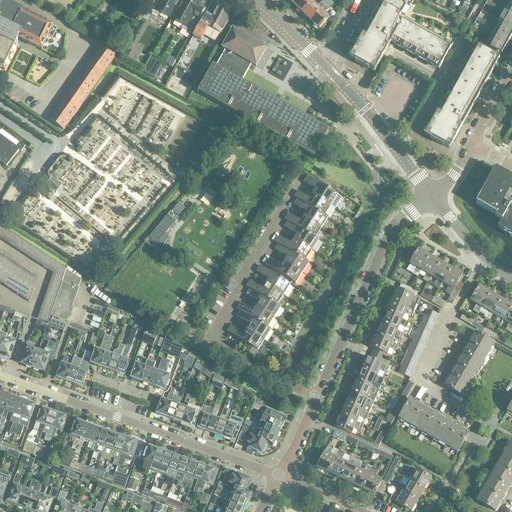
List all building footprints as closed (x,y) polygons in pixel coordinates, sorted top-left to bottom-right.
[(52,38),(56,30),(52,28),(53,26),(23,11),(23,10),(2,0),(1,0),(1,1),(0,0),(0,67),(4,69),(18,38),(41,50),(48,36),(52,38)] [(154,0),(149,11),(158,16),(160,12),(169,17),(170,16),(173,17),(182,0),(154,0)] [(199,21),(206,9),(199,5),(200,3),(195,0),(182,0),(173,17),(175,19),(174,20),(183,25),(181,29),(190,34),(198,20),(199,21)] [(302,13),(312,2),(309,0),(297,0),(293,4),(302,13)] [(312,2),(302,13),(310,21),(329,1),(328,0),(323,0),(317,7),(312,2)] [(381,0),(365,30),(349,58),(374,72),(391,42),(439,69),(453,44),(404,17),(414,0),(381,0)] [(321,10),(310,21),(319,29),(330,17),(326,12),(328,9),(332,4),(329,1),(321,10)] [(213,17),(206,13),(193,36),(192,36),(192,37),(200,41),(208,27),(221,34),(230,18),(227,16),(231,9),(221,3),(213,17)] [(458,14),(463,17),(468,8),(463,6),(458,14)] [(511,16),(504,12),(499,21),(511,28),(511,16)] [(103,23),(94,18),(88,30),(97,34),(103,23)] [(511,35),(511,28),(499,21),(493,31),(510,40),(511,35)] [(211,63),(196,91),(197,89),(302,149),(316,125),(277,103),(278,102),(272,99),(272,100),(241,83),(251,64),(256,67),(266,48),(232,29),(222,47),(224,48),(213,67),(211,66),(212,64),(211,63)] [(510,40),(493,31),(488,40),(504,49),(510,40)] [(483,50),(498,58),(500,54),(501,55),(504,49),(488,40),(483,50)] [(449,149),(465,121),(499,59),(498,58),(483,50),(474,45),(424,135),(449,149)] [(112,61),(116,56),(101,46),(97,51),(112,61)] [(123,56),(132,61),(136,54),(127,49),(123,56)] [(112,61),(97,51),(93,56),(108,67),(112,61)] [(108,67),(93,56),(90,61),(104,72),(108,67)] [(284,79),(292,63),(279,57),(272,73),(284,79)] [(153,58),(147,71),(156,75),(162,62),(153,58)] [(104,72),(90,61),(86,67),(101,77),(104,72)] [(101,77),(86,67),(82,72),(97,82),(101,77)] [(97,82),(82,72),(79,77),(93,88),(97,82)] [(93,88),(79,77),(75,83),(89,93),(93,88)] [(89,93),(75,83),(71,88),(86,98),(89,93)] [(86,98),(71,88),(67,93),(82,104),(86,98)] [(82,104),(67,93),(64,99),(78,109),(82,104)] [(78,109),(64,99),(60,104),(74,114),(78,109)] [(74,114),(60,104),(56,109),(71,119),(74,114)] [(71,119),(56,109),(52,114),(67,125),(71,119)] [(67,125),(52,114),(49,120),(63,130),(67,125)] [(0,160),(7,166),(19,150),(22,152),(25,146),(0,128),(0,160)] [(511,207),(510,207),(511,204),(506,199),(509,192),(511,193),(511,192),(511,177),(495,168),(475,204),(502,219),(498,227),(511,235),(511,207)] [(40,184),(54,195),(61,186),(51,178),(51,179),(49,177),(47,176),(40,184)] [(304,182),(315,189),(312,194),(335,209),(342,198),(308,176),(304,182)] [(298,191),(294,197),(297,199),(298,199),(328,218),(329,218),(335,209),(312,194),(309,198),(298,191)] [(302,216),(321,228),(328,218),(298,199),(297,199),(294,205),(305,212),(302,216)] [(179,216),(184,211),(178,206),(173,211),(179,216)] [(168,215),(145,242),(158,253),(162,257),(167,251),(162,247),(169,239),(164,235),(175,221),(174,220),(177,217),(170,212),(168,215)] [(321,228),(302,216),(299,221),(288,214),(285,220),(288,222),(288,221),(315,238),(321,228)] [(293,239),(311,251),(318,240),(315,238),(288,221),(288,222),(284,227),(295,234),(293,239)] [(0,238),(2,240),(8,231),(3,227),(0,232),(0,238)] [(7,243),(13,234),(8,231),(2,240),(7,243)] [(12,247),(18,237),(13,234),(7,243),(12,247)] [(311,251),(293,239),(290,243),(279,236),(275,242),(278,244),(305,261),(305,260),(311,251)] [(17,250),(23,241),(18,237),(12,247),(17,250)] [(22,253),(29,244),(23,241),(17,250),(22,253)] [(28,257),(34,247),(29,244),(22,253),(28,257)] [(284,262),(302,273),(309,263),(305,260),(305,261),(278,244),(274,249),(287,257),(284,262)] [(33,260),(39,251),(34,247),(28,257),(33,260)] [(417,277),(421,270),(430,256),(418,249),(410,264),(407,270),(412,273),(412,274),(417,277)] [(38,263),(44,254),(39,251),(33,260),(38,263)] [(43,267),(49,257),(44,254),(38,263),(43,267)] [(428,283),(432,277),(440,262),(430,256),(421,270),(426,274),(423,280),(428,283)] [(0,266),(0,268),(4,271),(11,261),(6,257),(0,266)] [(48,270),(54,261),(49,257),(43,267),(48,270)] [(265,264),(292,282),(295,284),(302,273),(284,262),(281,266),(269,258),(265,264)] [(4,271),(9,274),(16,264),(11,261),(4,271)] [(53,273),(66,269),(54,261),(48,270),(53,273)] [(440,262),(432,277),(437,280),(434,286),(439,289),(443,283),(451,268),(440,262)] [(9,274),(14,277),(20,267),(16,264),(9,274)] [(260,266),(256,272),(267,279),(264,283),(283,295),(290,285),(260,266)] [(14,277),(19,280),(25,270),(20,267),(14,277)] [(445,300),(447,301),(452,293),(457,296),(464,285),(458,282),(462,275),(451,268),(443,283),(448,286),(445,293),(448,295),(445,300)] [(51,279),(61,283),(66,269),(53,273),(51,279)] [(19,280),(24,284),(30,274),(25,270),(19,280)] [(50,316),(67,321),(79,288),(81,280),(66,270),(50,316)] [(9,274),(4,271),(0,276),(0,282),(2,284),(9,274)] [(14,277),(9,274),(2,284),(7,287),(14,277)] [(24,284),(29,287),(33,290),(38,278),(30,274),(24,284)] [(19,280),(14,277),(7,287),(12,291),(19,280)] [(61,283),(51,279),(49,285),(59,288),(61,283)] [(24,284),(19,280),(12,291),(17,294),(24,284)] [(283,295),(264,283),(262,288),(251,281),(247,287),(250,289),(250,288),(277,305),(283,295)] [(22,297),(29,287),(24,284),(17,294),(22,297)] [(398,290),(410,295),(413,289),(401,284),(398,290)] [(59,288),(49,285),(47,290),(57,294),(59,288)] [(478,314),(482,307),(490,293),(479,286),(470,301),(476,304),(472,311),(478,314)] [(29,287),(22,297),(29,302),(33,290),(29,287)] [(255,306),(273,318),(280,307),(277,305),(250,288),(250,289),(247,294),(258,301),(255,306)] [(392,301),(414,311),(416,305),(417,305),(419,299),(416,297),(410,295),(398,290),(397,289),(392,301)] [(57,294),(47,290),(45,296),(55,300),(57,294)] [(420,296),(431,302),(434,298),(423,292),(420,296)] [(452,293),(447,301),(452,304),(457,296),(452,293)] [(490,293),(482,307),(487,311),(483,317),(489,320),(493,314),(501,299),(490,293)] [(55,300),(45,296),(43,302),(53,305),(55,300)] [(446,303),(435,296),(434,298),(431,302),(443,309),(446,303)] [(511,305),(501,299),(493,314),(498,317),(494,323),(500,327),(503,320),(511,305)] [(392,301),(386,313),(402,320),(405,314),(412,317),(414,311),(392,301)] [(53,305),(43,302),(41,308),(51,311),(53,305)] [(273,318),(255,306),(252,310),(241,303),(237,309),(240,311),(241,311),(267,328),(273,318)] [(511,305),(503,320),(509,323),(505,330),(511,333),(511,330),(511,305)] [(119,310),(108,306),(106,313),(117,317),(119,310)] [(51,311),(41,308),(39,313),(49,317),(51,311)] [(424,315),(436,320),(438,314),(427,309),(424,315)] [(92,316),(102,319),(104,312),(94,310),(92,316)] [(245,328),(264,340),(271,330),(267,328),(241,311),(240,311),(237,317),(248,324),(245,328)] [(49,317),(39,313),(37,319),(47,323),(49,317)] [(386,313),(381,324),(397,331),(400,325),(406,328),(409,322),(402,320),(386,313)] [(463,313),(460,319),(471,326),(473,322),(474,322),(475,320),(463,313)] [(17,331),(23,333),(28,319),(14,314),(12,320),(19,323),(17,331)] [(421,321),(433,326),(436,320),(424,315),(421,321)] [(64,331),(66,324),(49,319),(47,325),(64,331)] [(433,326),(421,321),(419,327),(430,332),(433,326)] [(482,332),(484,328),(474,322),(473,322),(471,326),(482,332)] [(142,333),(144,327),(136,323),(133,329),(142,333)] [(376,336),(392,343),(394,337),(401,340),(404,334),(397,331),(381,324),(376,336)] [(231,326),(227,332),(248,345),(244,351),(253,356),(264,340),(245,328),(242,333),(231,326)] [(430,332),(419,327),(416,332),(428,338),(430,332)] [(484,328),(482,332),(493,338),(495,334),(484,328)] [(425,343),(428,338),(416,332),(414,338),(425,343)] [(488,354),(494,344),(475,333),(469,343),(488,354)] [(495,334),(493,338),(504,345),(506,341),(495,334)] [(99,366),(110,336),(105,335),(99,351),(95,349),(90,363),(99,366)] [(110,336),(99,366),(107,369),(112,355),(108,354),(114,338),(110,336)] [(372,342),(373,342),(371,348),(373,349),(371,354),(383,359),(386,354),(387,354),(389,348),(396,351),(399,346),(392,343),(376,336),(376,337),(375,336),(373,337),(372,340),(372,342)] [(167,337),(164,343),(171,348),(174,342),(167,337)] [(5,339),(0,354),(10,358),(16,340),(11,338),(10,340),(5,339)] [(158,349),(160,350),(164,342),(157,338),(155,341),(160,344),(160,345),(158,349)] [(411,344),(423,349),(425,343),(414,338),(411,344)] [(38,351),(32,367),(44,372),(48,359),(52,360),(58,345),(49,342),(45,354),(38,351)] [(482,365),(488,354),(469,343),(463,354),(482,365)] [(114,351),(112,355),(107,369),(116,372),(125,346),(120,344),(118,349),(114,351)] [(181,351),(182,349),(173,344),(172,348),(170,348),(169,352),(168,354),(179,358),(181,351)] [(423,349),(411,344),(409,350),(420,355),(423,349)] [(32,367),(38,351),(32,349),(33,346),(28,345),(21,364),(32,367)] [(125,346),(116,372),(124,376),(130,361),(125,360),(127,353),(128,353),(131,347),(125,345),(125,346)] [(420,355),(409,350),(406,356),(418,361),(420,355)] [(185,362),(188,357),(182,353),(180,359),(185,362)] [(147,359),(139,381),(148,384),(153,370),(149,368),(153,355),(149,354),(147,359)] [(383,359),(371,354),(369,358),(367,357),(361,370),(377,376),(380,370),(386,373),(389,367),(391,362),(383,359)] [(475,375),(482,365),(463,354),(457,364),(475,375)] [(185,363),(192,367),(196,359),(189,355),(185,363)] [(65,381),(70,366),(66,365),(68,358),(64,356),(56,378),(65,381)] [(403,362),(415,367),(418,361),(406,356),(403,362)] [(70,366),(65,381),(74,384),(82,360),(74,357),(70,367),(70,366)] [(82,360),(74,384),(82,387),(84,387),(85,383),(83,383),(87,372),(85,372),(86,368),(86,367),(89,359),(83,357),(82,360)] [(145,365),(147,359),(143,358),(141,365),(136,364),(131,378),(139,381),(145,365)] [(153,370),(148,384),(156,387),(166,360),(162,358),(157,371),(153,370)] [(164,366),(156,387),(165,390),(170,376),(165,374),(170,361),(166,360),(164,366)] [(272,367),(272,369),(279,373),(284,365),(284,364),(276,360),(272,367)] [(200,372),(204,366),(196,362),(193,367),(200,372)] [(401,367),(412,372),(415,367),(403,362),(401,367)] [(469,386),(475,375),(457,364),(451,375),(469,386)] [(204,366),(200,372),(206,376),(209,369),(204,366)] [(412,372),(401,367),(398,373),(410,378),(412,372)] [(361,370),(356,381),(372,388),(374,382),(381,385),(384,379),(377,376),(361,370)] [(221,385),(221,383),(223,384),(226,381),(223,378),(214,375),(212,381),(221,385)] [(463,397),(469,386),(451,375),(444,386),(463,397)] [(231,388),(233,384),(234,382),(228,379),(226,381),(223,384),(231,388)] [(374,402),(376,396),(379,391),(372,388),(356,381),(351,392),(374,402)] [(409,382),(405,389),(410,391),(414,385),(409,382)] [(233,384),(231,388),(240,392),(241,389),(233,384)] [(165,417),(173,395),(175,389),(171,388),(169,394),(166,401),(161,399),(156,413),(165,417)] [(405,389),(399,399),(404,401),(410,391),(405,389)] [(240,390),(238,397),(243,399),(246,393),(240,390)] [(351,392),(346,404),(369,414),(371,408),(374,402),(351,392)] [(1,393),(0,394),(0,421),(9,396),(1,393)] [(182,423),(192,396),(187,394),(183,407),(179,405),(173,420),(182,423)] [(173,395),(165,417),(173,420),(179,405),(174,404),(177,397),(173,395)] [(9,396),(0,421),(0,429),(2,430),(8,412),(13,413),(18,399),(9,396)] [(192,396),(182,423),(190,426),(196,412),(191,410),(196,397),(192,396)] [(9,433),(11,434),(10,434),(14,435),(26,402),(18,399),(13,413),(17,415),(14,422),(13,422),(9,433)] [(262,403),(256,399),(252,406),(259,409),(262,403)] [(399,399),(393,410),(398,412),(404,401),(399,399)] [(398,418),(410,425),(421,406),(409,400),(398,418)] [(30,420),(35,405),(26,402),(14,435),(14,437),(13,439),(16,440),(17,436),(20,437),(24,426),(27,428),(30,420)] [(197,420),(198,420),(200,421),(197,428),(206,431),(215,405),(211,404),(209,408),(202,406),(197,420)] [(341,416),(357,422),(359,416),(366,419),(369,414),(362,411),(346,404),(341,416)] [(215,405),(206,431),(215,434),(219,420),(215,419),(219,407),(215,405)] [(433,413),(421,406),(410,425),(422,432),(433,413)] [(40,408),(33,429),(38,431),(40,423),(44,425),(49,411),(40,408)] [(260,422),(280,431),(284,422),(281,421),(283,416),(266,408),(260,422)] [(223,437),(232,411),(228,409),(225,416),(223,415),(221,416),(219,420),(215,434),(223,437)] [(386,422),(391,424),(398,412),(393,410),(386,422)] [(42,432),(46,434),(44,440),(48,442),(50,436),(58,414),(49,411),(44,425),(42,432)] [(232,411),(223,437),(231,440),(230,442),(234,443),(244,420),(235,416),(236,412),(232,411)] [(444,420),(433,413),(422,432),(434,439),(444,420)] [(58,414),(50,436),(54,437),(57,430),(61,431),(66,417),(58,414)] [(357,422),(341,416),(336,427),(351,434),(354,428),(361,431),(363,425),(357,422)] [(69,434),(70,434),(75,436),(73,443),(71,443),(70,445),(72,446),(71,449),(75,450),(84,423),(80,422),(81,420),(74,418),(69,434)] [(456,427),(444,420),(434,439),(445,446),(456,427)] [(280,431),(260,422),(257,429),(257,430),(276,439),(280,431)] [(84,423),(75,450),(74,453),(79,455),(84,439),(88,441),(93,427),(84,423)] [(241,432),(245,434),(246,434),(250,427),(244,424),(241,432)] [(93,427),(88,441),(92,442),(90,450),(93,451),(101,430),(93,427)] [(457,453),(464,441),(468,434),(456,427),(445,446),(457,453)] [(93,451),(98,452),(95,460),(100,462),(101,458),(100,458),(110,433),(101,430),(93,451)] [(272,447),(276,439),(257,430),(254,437),(253,437),(268,445),(272,447)] [(346,438),(347,436),(334,431),(332,437),(344,442),(345,441),(346,438)] [(100,458),(101,458),(108,461),(110,457),(117,435),(110,433),(100,458)] [(380,433),(374,444),(378,446),(385,435),(380,433)] [(115,459),(114,462),(113,465),(117,466),(117,464),(126,439),(117,435),(110,457),(115,459)] [(263,455),(268,445),(253,437),(254,437),(251,435),(247,443),(249,444),(247,447),(248,448),(246,452),(252,455),(254,451),(263,455)] [(346,438),(345,441),(356,446),(358,441),(347,436),(346,438)] [(132,457),(138,441),(131,438),(130,440),(126,439),(117,464),(122,466),(126,454),(132,457)] [(26,440),(22,451),(33,455),(36,447),(37,447),(38,445),(26,440)] [(356,446),(368,451),(370,446),(358,441),(356,446)] [(140,460),(141,460),(146,462),(143,469),(142,474),(145,475),(148,476),(149,471),(156,449),(152,448),(153,446),(146,444),(140,460)] [(328,473),(336,458),(330,455),(334,448),(328,445),(317,467),(328,473)] [(379,455),(381,451),(370,446),(368,451),(379,455)] [(43,457),(45,450),(37,447),(36,447),(33,455),(33,456),(42,459),(43,457)] [(6,454),(18,459),(20,453),(8,449),(6,454)] [(45,450),(43,457),(48,459),(51,452),(46,449),(45,450)] [(157,474),(165,452),(156,449),(149,471),(157,474)] [(336,458),(328,473),(340,479),(347,463),(342,461),(345,454),(339,451),(336,458)] [(381,451),(379,455),(391,461),(393,457),(381,451)] [(165,452),(157,474),(161,475),(160,478),(164,480),(173,455),(165,452)] [(68,467),(71,461),(64,459),(65,455),(59,453),(56,463),(68,467)] [(511,458),(504,454),(497,465),(511,473),(511,458)] [(23,455),(20,464),(31,469),(35,460),(23,455)] [(173,455),(164,480),(168,481),(170,478),(174,480),(176,473),(181,458),(173,455)] [(347,463),(340,479),(351,484),(362,462),(351,457),(347,463)] [(38,458),(36,464),(43,467),(44,466),(46,461),(38,458)] [(181,458),(174,480),(178,481),(176,485),(180,487),(190,461),(181,458)] [(389,469),(393,472),(399,460),(395,458),(389,469)] [(51,469),(53,463),(46,461),(44,466),(51,469)] [(71,461),(68,467),(78,471),(80,464),(71,461)] [(190,461),(180,487),(185,488),(186,484),(191,486),(193,479),(198,464),(190,461)] [(358,469),(351,484),(362,490),(370,474),(364,472),(368,465),(362,462),(358,469)] [(85,474),(88,467),(80,464),(78,471),(85,474)] [(198,464),(193,479),(197,480),(193,492),(197,493),(199,489),(207,467),(198,464)] [(511,473),(497,465),(490,477),(509,488),(511,482),(511,473)] [(88,467),(85,474),(94,477),(96,470),(97,470),(88,467)] [(218,469),(211,467),(210,469),(207,467),(199,489),(203,490),(205,483),(212,485),(218,469)] [(63,479),(66,471),(58,468),(55,476),(63,479)] [(373,468),(370,474),(362,490),(374,495),(376,492),(382,480),(376,477),(379,470),(373,468)] [(407,471),(406,472),(403,477),(409,481),(424,490),(431,478),(416,470),(414,469),(412,468),(410,468),(408,469),(407,471)] [(393,472),(389,469),(384,481),(388,483),(393,472)] [(0,499),(1,500),(7,484),(8,485),(11,478),(12,475),(0,471),(0,470),(0,499)] [(96,470),(94,477),(102,480),(104,474),(104,473),(96,470)] [(78,481),(80,476),(68,471),(66,477),(78,481)] [(251,481),(234,472),(232,477),(230,476),(227,481),(229,482),(228,483),(235,487),(236,486),(247,491),(247,490),(251,481)] [(13,485),(7,501),(17,505),(23,489),(18,486),(22,476),(16,474),(12,484),(13,485)] [(104,474),(102,480),(106,482),(106,481),(110,483),(112,477),(109,475),(104,474)] [(87,484),(89,478),(90,478),(83,475),(80,481),(87,484)] [(125,488),(129,477),(123,475),(121,480),(113,477),(112,477),(110,483),(111,483),(111,484),(125,488)] [(126,489),(134,492),(139,480),(130,477),(126,489)] [(396,488),(403,492),(418,501),(424,490),(412,483),(409,481),(403,477),(401,479),(399,483),(396,488)] [(490,477),(483,488),(502,499),(509,488),(490,477)] [(33,480),(30,487),(29,491),(23,489),(17,505),(27,508),(37,482),(33,480)] [(382,495),(388,484),(388,483),(384,481),(382,480),(376,492),(382,495)] [(37,482),(27,508),(36,511),(43,496),(37,494),(41,483),(37,482)] [(228,492),(248,501),(251,493),(247,490),(247,491),(236,486),(235,487),(234,490),(230,488),(228,492)] [(495,511),(502,499),(483,488),(476,500),(495,511)] [(43,496),(36,511),(48,511),(52,501),(54,502),(58,491),(52,489),(48,498),(43,496)] [(144,489),(141,495),(148,498),(151,491),(144,489)] [(58,502),(53,511),(65,511),(68,506),(70,502),(64,500),(67,494),(60,491),(57,501),(58,502)] [(151,491),(148,498),(157,501),(159,495),(151,491)] [(127,492),(125,498),(124,501),(131,503),(131,502),(134,495),(127,492)] [(229,503),(244,509),(248,501),(228,492),(224,500),(230,502),(229,503)] [(411,511),(418,501),(403,492),(399,497),(393,494),(390,499),(411,511)] [(200,503),(207,506),(211,496),(203,493),(200,503)] [(141,506),(143,502),(144,499),(134,495),(131,502),(141,506)] [(159,495),(157,501),(165,504),(167,498),(159,495)] [(214,495),(212,500),(212,499),(210,503),(210,504),(215,506),(218,498),(214,495)] [(471,508),(474,504),(463,497),(460,501),(471,508)] [(167,498),(165,504),(173,507),(175,501),(167,498)] [(81,500),(79,505),(76,511),(84,511),(82,511),(85,502),(81,500)] [(175,501),(173,507),(182,510),(184,504),(176,501),(175,501)] [(143,502),(141,506),(140,509),(147,511),(150,511),(153,506),(143,502)] [(68,506),(65,511),(76,511),(79,505),(75,503),(73,508),(68,506)] [(100,511),(103,505),(97,503),(94,510),(89,508),(87,511),(100,511)] [(110,511),(112,510),(110,509),(112,505),(107,503),(103,511),(110,511)] [(226,511),(228,511),(242,511),(244,509),(229,503),(226,511)]
